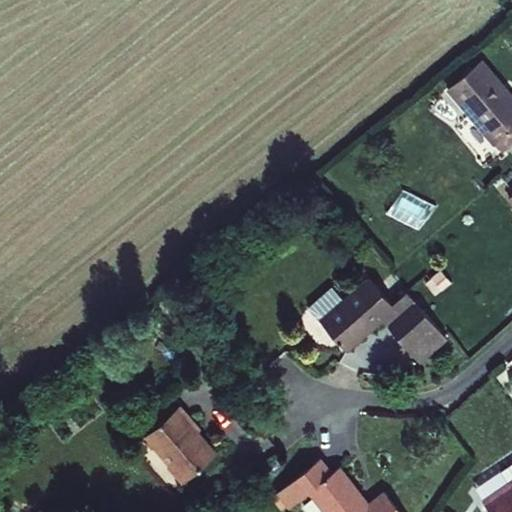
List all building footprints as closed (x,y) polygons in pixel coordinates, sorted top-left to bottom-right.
[(511,96),(485,65),(453,92),(511,160),(511,96)] [(339,281),(313,304),(351,347),(386,317),(411,347),(439,323),(418,299),(404,311),(374,275),(350,295),(339,281)] [(449,336),(439,323),(411,347),(422,359),(449,336)] [(204,428),(183,404),(145,436),(185,482),(217,456),(198,433),(204,428)] [(511,511),(511,453),(496,464),(505,476),(481,492),(479,493),(492,511),(511,511)] [(328,478),(314,459),(282,481),(296,501),(306,494),(318,511),(387,511),(377,498),(360,510),(335,473),(328,478)] [(496,464),(472,480),(481,492),(505,476),(496,464)]
